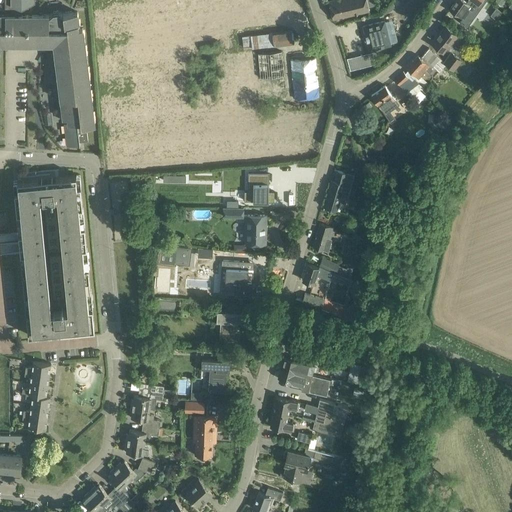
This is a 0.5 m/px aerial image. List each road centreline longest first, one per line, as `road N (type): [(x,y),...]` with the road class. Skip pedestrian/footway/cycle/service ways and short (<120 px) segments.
road 1 (residential): [(228,511),(244,484),(259,396),(342,95)]
road 2 (residential): [(113,339),(95,164),(12,155)]
road 3 (residential): [(55,495),(105,452),(113,339)]
road 4 (residential): [(0,308),(4,348),(113,339)]
road 5 (residential): [(342,95),(401,62),(447,0)]
